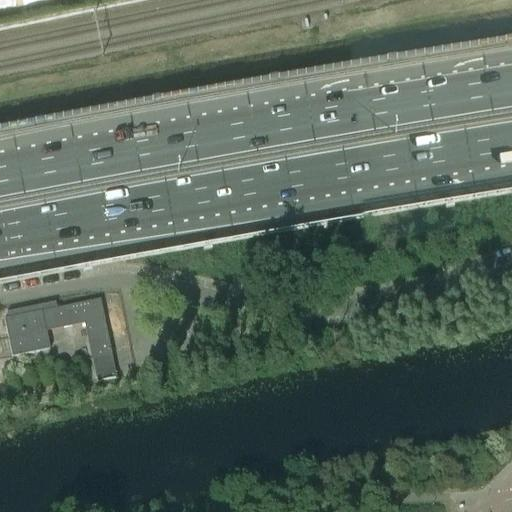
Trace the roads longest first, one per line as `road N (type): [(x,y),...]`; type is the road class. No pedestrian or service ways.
road 1 (motorway): [(511,90),(0,179)]
road 2 (motorway): [(0,237),(511,148)]
road 3 (unclassified): [(205,297),(358,307),(511,263)]
road 4 (unclassified): [(0,298),(89,281),(150,285)]
